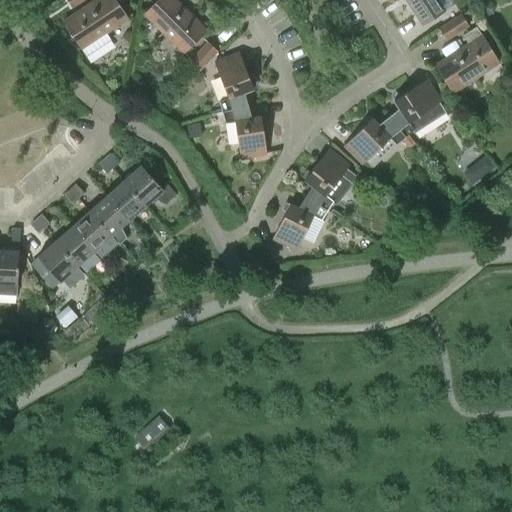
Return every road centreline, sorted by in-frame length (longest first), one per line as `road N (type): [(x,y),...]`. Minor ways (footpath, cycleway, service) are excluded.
road 1 (residential): [(360,0),(391,61),(298,124)]
road 2 (residential): [(298,124),(278,58),(232,0)]
road 3 (residential): [(0,214),(26,210),(77,164),(102,126)]
